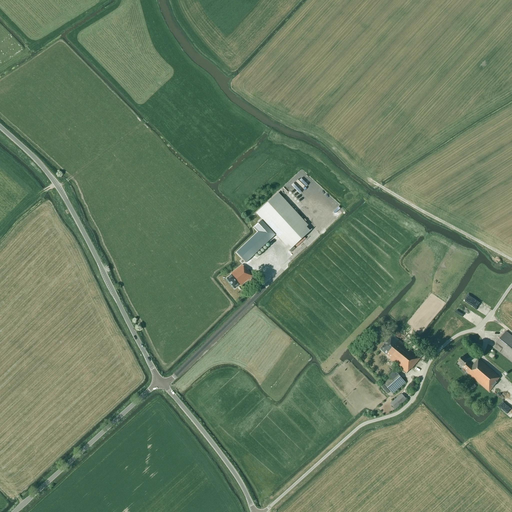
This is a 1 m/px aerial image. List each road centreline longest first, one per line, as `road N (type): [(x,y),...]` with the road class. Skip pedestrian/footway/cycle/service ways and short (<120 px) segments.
road 1 (unclassified): [(263,511),(359,426),(409,403),(432,357),(477,329),(511,285)]
road 2 (tertiary): [(159,380),(59,187),(0,128)]
road 3 (tertiary): [(14,511),(159,380)]
road 4 (tertiary): [(253,511),(224,459),(159,380)]
road 5 (track): [(511,260),(375,183)]
